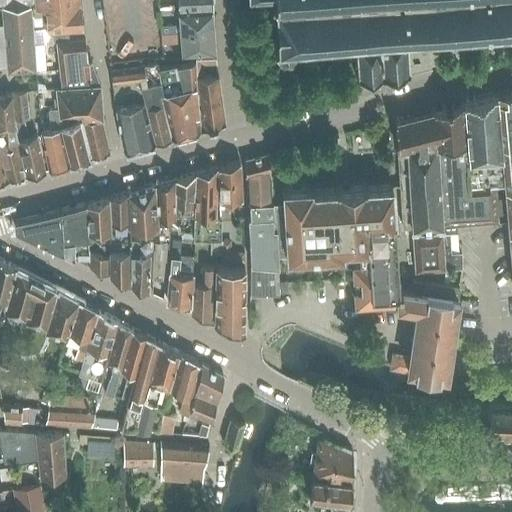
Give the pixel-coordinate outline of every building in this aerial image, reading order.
[(0,0),(0,4),(3,4),(31,2),(33,26),(38,25),(36,5),(35,0),(0,0)] [(81,24),(82,3),(81,0),(35,0),(36,5),(38,25),(81,24)] [(296,51),(296,42),(356,37),(359,76),(410,69),(407,33),(511,24),(511,0),(275,0),(278,44),(276,47),(276,53),(282,61),(292,60),(296,51)] [(0,65),(8,65),(8,70),(36,69),(33,26),(31,2),(3,4),(5,27),(0,27),(0,65)] [(160,24),(161,32),(213,30),(211,7),(178,8),(179,23),(160,24)] [(161,44),(181,41),(182,54),(215,53),(213,30),(161,32),(161,44)] [(83,38),(56,41),(61,88),(57,88),(58,99),(61,126),(80,120),(101,118),(103,118),(101,85),(92,62),(88,62),(86,38),(83,38)] [(194,56),(194,60),(195,76),(197,129),(225,122),(218,75),(202,76),(201,63),(216,62),(215,56),(194,56)] [(169,137),(197,129),(195,76),(194,60),(159,67),(161,79),(169,137)] [(161,79),(159,67),(158,62),(139,65),(112,68),(113,82),(142,79),(155,140),(169,137),(161,79)] [(116,105),(119,128),(124,148),(155,140),(142,79),(113,82),(116,105)] [(7,144),(0,146),(8,179),(12,178),(26,175),(15,128),(12,90),(6,91),(6,92),(0,92),(0,134),(7,134),(7,144)] [(29,122),(29,117),(26,90),(12,90),(15,128),(26,175),(46,169),(37,132),(28,135),(25,122),(29,122)] [(497,90),(464,99),(471,184),(496,182),(505,182),(504,176),(504,168),(502,155),(502,152),(497,92),(497,90)] [(511,90),(497,92),(502,152),(502,155),(504,168),(504,176),(505,182),(508,217),(511,262),(511,90)] [(51,127),(41,129),(49,168),(71,162),(61,126),(58,99),(54,100),(56,111),(49,112),(51,127)] [(496,182),(471,184),(464,99),(463,100),(395,117),(403,226),(412,226),(415,270),(462,266),(462,252),(452,252),(450,232),(458,232),(458,222),(462,222),(491,219),(499,218),(496,182)] [(101,118),(80,120),(90,158),(110,153),(101,118)] [(80,120),(61,126),(71,162),(71,163),(90,158),(80,120)] [(251,262),(279,264),(278,253),(277,226),(273,226),(273,214),(274,214),(273,199),(273,193),(271,174),(270,152),(244,158),(244,160),(245,160),(247,202),(250,202),(251,215),(248,215),(251,262)] [(218,166),(217,218),(221,218),(235,217),(234,199),(242,198),(240,160),(218,165),(218,166)] [(194,215),(194,239),(211,239),(221,239),(221,218),(217,218),(218,166),(195,172),(194,215)] [(195,171),(175,176),(175,177),(176,215),(177,215),(194,215),(195,172),(195,171)] [(175,177),(154,183),(160,235),(160,238),(162,241),(168,242),(169,242),(170,230),(182,230),(177,215),(176,215),(175,177)] [(154,183),(128,190),(131,237),(154,237),(154,246),(153,278),(165,279),(169,242),(168,242),(162,241),(160,238),(160,235),(154,183)] [(392,183),(336,187),(340,252),(352,251),(356,300),(398,297),(399,286),(399,284),(395,219),(394,219),(392,183)] [(311,185),(283,187),(287,255),(340,252),(336,187),(311,188),(311,185)] [(128,190),(109,195),(111,231),(121,232),(121,239),(130,240),(131,240),(131,237),(128,190)] [(109,195),(86,202),(88,232),(100,232),(111,231),(109,195)] [(86,202),(61,208),(63,238),(63,250),(73,255),(73,256),(89,264),(88,232),(86,202)] [(61,208),(15,220),(16,228),(63,250),(63,238),(61,208)] [(110,252),(110,273),(130,282),(131,240),(130,240),(121,239),(121,232),(111,231),(110,252)] [(100,232),(88,232),(89,264),(110,273),(110,252),(105,252),(105,244),(100,244),(100,232)] [(131,240),(130,282),(148,290),(149,289),(150,251),(141,251),(141,246),(154,246),(154,237),(131,237),(131,240)] [(173,237),(172,248),(180,249),(181,249),(182,238),(173,237)] [(211,239),(211,253),(222,253),(222,248),(223,239),(221,239),(211,239)] [(171,253),(166,299),(176,300),(179,305),(184,307),(188,307),(191,307),(193,272),(178,271),(180,254),(171,253)] [(0,319),(2,320),(4,309),(18,266),(17,266),(17,267),(0,257),(0,319)] [(279,293),(279,264),(251,262),(250,294),(279,293)] [(194,281),(192,311),(213,321),(215,282),(215,265),(202,265),(202,282),(194,281)] [(216,265),(214,321),(245,331),(246,265),(216,265)] [(4,309),(26,315),(25,319),(46,324),(45,330),(67,337),(69,331),(79,298),(18,266),(4,309)] [(392,356),(391,367),(411,370),(412,366),(447,372),(450,350),(452,335),(458,296),(459,286),(412,279),(411,288),(402,286),(399,286),(398,297),(398,302),(399,303),(402,304),(417,306),(409,355),(393,352),(392,356)] [(83,360),(99,310),(100,309),(79,298),(69,331),(71,332),(66,343),(78,347),(74,357),(83,360)] [(99,310),(83,360),(82,365),(78,376),(85,384),(87,377),(88,377),(95,352),(108,355),(118,319),(99,310)] [(118,381),(117,380),(132,326),(119,320),(108,361),(114,364),(110,378),(109,378),(105,393),(114,395),(118,381)] [(128,398),(135,375),(147,334),(133,326),(121,368),(129,372),(126,383),(124,382),(121,396),(128,398)] [(120,427),(135,428),(161,341),(147,334),(135,375),(128,398),(120,427)] [(181,352),(180,351),(161,342),(161,341),(135,428),(149,430),(156,402),(160,386),(169,389),(170,388),(181,352)] [(190,412),(194,400),(192,399),(203,362),(201,361),(201,362),(181,352),(170,388),(184,394),(178,415),(188,418),(189,414),(190,412)] [(0,366),(6,369),(10,360),(0,354),(0,366)] [(203,362),(192,399),(194,400),(190,412),(210,419),(224,373),(203,362)] [(93,416),(96,404),(89,404),(89,396),(51,393),(44,422),(90,424),(93,416)] [(2,402),(5,419),(28,420),(29,405),(2,402)] [(511,435),(511,404),(492,404),(491,408),(490,408),(489,435),(511,435)] [(119,418),(93,416),(90,424),(117,427),(119,418)] [(238,446),(242,430),(245,422),(230,418),(223,442),(238,446)] [(209,424),(202,422),(199,434),(206,435),(209,424)] [(0,435),(4,464),(37,459),(38,459),(36,430),(0,427),(0,435)] [(63,432),(36,430),(38,459),(37,459),(40,476),(66,474),(63,432)] [(313,474),(313,478),(352,483),(352,480),(353,452),(351,451),(350,448),(343,445),(340,446),(318,436),(313,474)] [(113,440),(89,438),(88,454),(112,456),(113,440)] [(154,463),(153,441),(123,439),(123,464),(154,463)] [(210,444),(161,439),(161,461),(161,479),(203,482),(204,464),(210,444)] [(351,501),(352,483),(313,478),(310,494),(331,498),(330,508),(329,508),(328,511),(350,511),(351,509),(348,509),(349,501),(351,501)] [(41,482),(14,486),(17,500),(44,496),(41,482)] [(46,511),(44,496),(17,500),(18,511),(46,511)]
